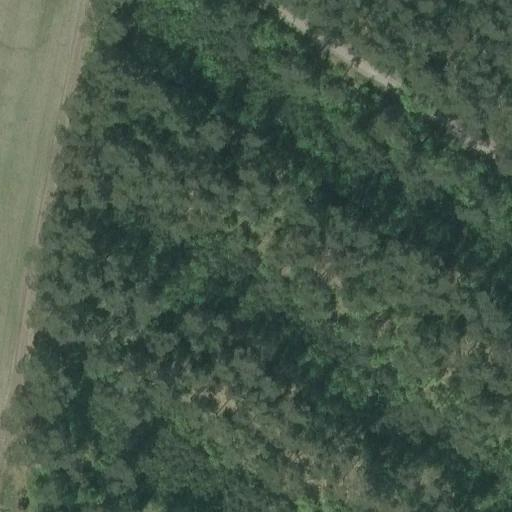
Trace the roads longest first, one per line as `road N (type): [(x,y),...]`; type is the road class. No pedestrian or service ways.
road 1 (track): [(0,396),(89,0)]
road 2 (track): [(263,0),(511,166)]
